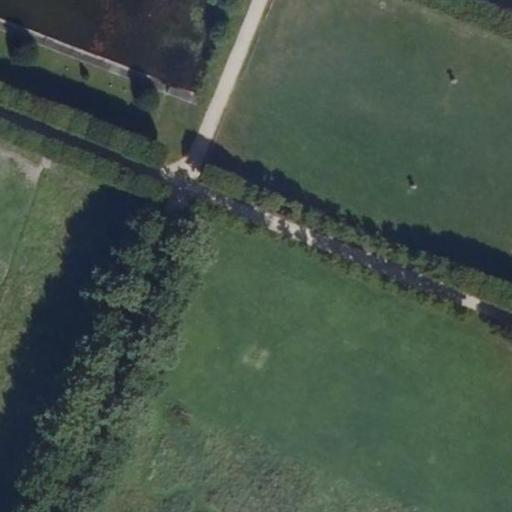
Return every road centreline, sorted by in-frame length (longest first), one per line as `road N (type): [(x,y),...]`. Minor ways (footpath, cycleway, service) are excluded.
road 1 (track): [(0,117),(511,323)]
road 2 (track): [(261,0),(62,511)]
